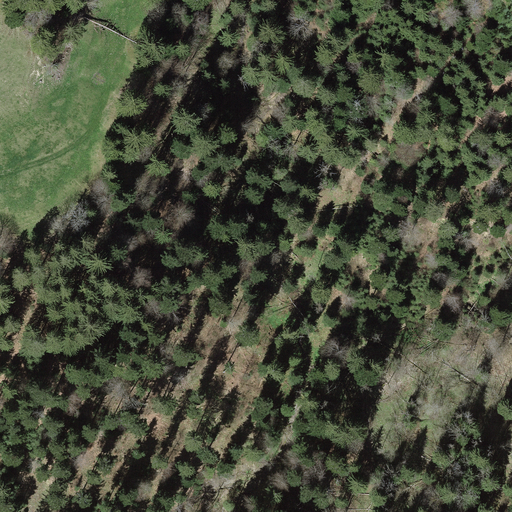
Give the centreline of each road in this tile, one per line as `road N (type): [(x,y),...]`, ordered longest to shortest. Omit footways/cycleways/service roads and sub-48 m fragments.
road 1 (track): [(0,176),(51,159),(93,130),(133,0)]
road 2 (track): [(400,0),(495,88),(511,92)]
